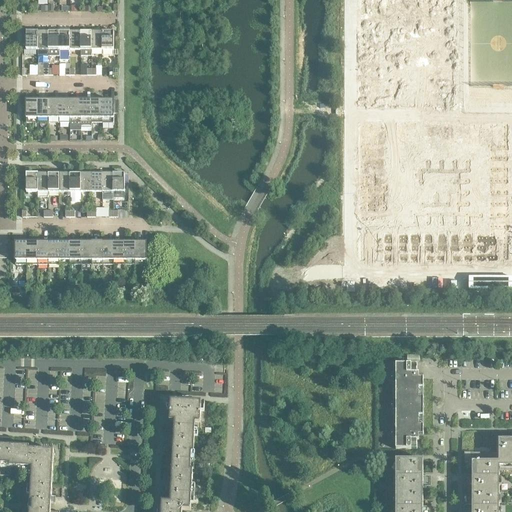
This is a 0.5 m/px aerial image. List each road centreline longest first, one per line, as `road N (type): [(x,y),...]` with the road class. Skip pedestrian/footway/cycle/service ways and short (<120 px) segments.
road 1 (residential): [(137,229),(4,228),(2,85)]
road 2 (residential): [(133,511),(139,363)]
road 3 (residential): [(139,363),(0,361)]
road 4 (residential): [(121,19),(0,21)]
